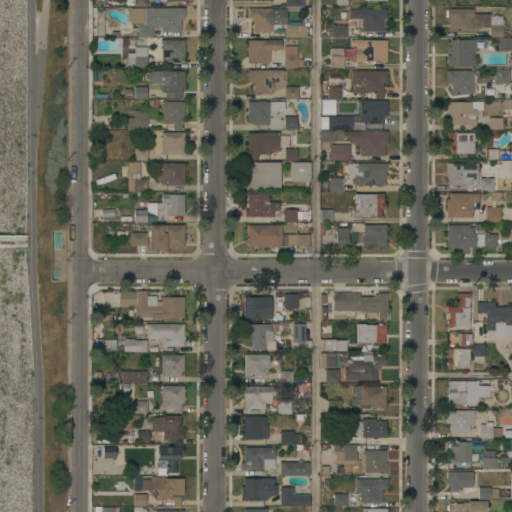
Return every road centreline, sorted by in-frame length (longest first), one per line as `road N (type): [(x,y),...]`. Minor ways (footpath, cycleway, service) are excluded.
road 1 (residential): [(417,511),(419,0)]
road 2 (residential): [(80,511),(81,0)]
road 3 (residential): [(214,511),(214,0)]
road 4 (residential): [(511,274),(81,274)]
